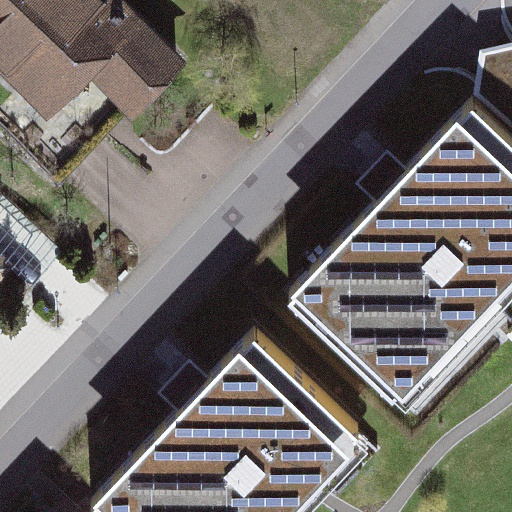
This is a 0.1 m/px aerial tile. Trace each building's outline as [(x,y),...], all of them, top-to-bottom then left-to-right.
[(194,66),(114,0),(0,0),(0,68),(64,122),(98,81),(147,122),(194,66)] [(511,129),(511,47),(489,53),(482,102),(511,129)] [(511,129),(482,102),(473,111),(416,172),(404,185),(384,207),(314,281),(302,294),(421,404),(433,392),(511,307),(511,129)] [(404,185),(416,172),(397,153),(364,188),(384,207),(404,185)] [(0,285),(13,271),(0,259),(0,285)] [(386,436),(269,325),(255,340),(216,381),(204,394),(184,414),(111,491),(99,505),(107,511),(311,511),(371,452),(386,436)] [(204,394),(216,381),(199,365),(167,398),(184,414),(204,394)]
